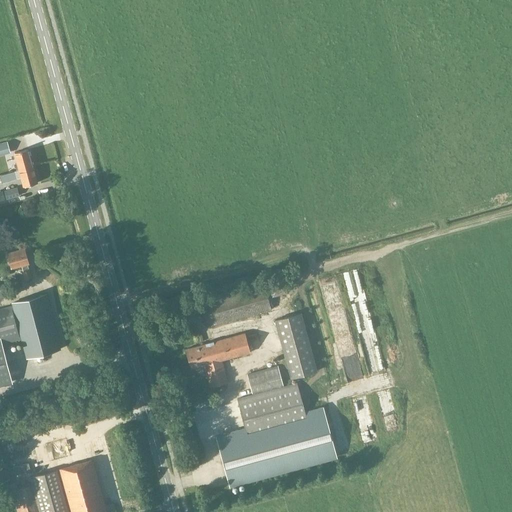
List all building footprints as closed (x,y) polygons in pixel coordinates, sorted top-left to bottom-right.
[(7,143),(0,144),(0,153),(9,151),(7,143)] [(31,166),(27,149),(14,153),(17,164),(14,164),(15,170),(18,170),(31,166)] [(18,170),(23,186),(36,183),(31,166),(18,170)] [(6,199),(18,196),(15,187),(4,190),(6,199)] [(24,249),(6,254),(11,269),(20,266),(24,280),(31,278),(27,264),(28,264),(24,249)] [(270,283),(272,293),(281,291),(279,282),(270,283)] [(264,286),(250,290),(200,303),(207,327),(270,310),(264,286)] [(0,343),(20,339),(26,359),(59,350),(45,295),(11,304),(12,307),(0,310),(0,343)] [(378,313),(376,303),(378,303),(377,298),(370,300),(373,314),(378,313)] [(186,317),(200,316),(199,305),(185,306),(186,317)] [(359,310),(352,313),(359,331),(368,328),(364,316),(362,317),(359,310)] [(274,321),(289,379),(316,372),(300,314),(274,321)] [(244,333),(185,350),(190,369),(203,365),(209,387),(227,383),(221,361),(249,353),(244,333)] [(307,424),(304,412),(296,384),(282,387),(277,367),(246,375),(251,396),(236,400),(244,429),(247,440),(307,424)] [(333,376),(336,384),(343,381),(341,374),(333,376)] [(373,440),(364,400),(352,403),(362,442),(373,440)] [(226,406),(230,420),(239,417),(235,403),(226,406)] [(247,440),(244,429),(215,436),(228,485),(335,456),(322,408),(304,412),(307,424),(247,440)] [(6,455),(16,451),(11,437),(1,440),(6,455)] [(38,511),(105,511),(91,460),(57,469),(29,477),(31,485),(11,491),(17,511),(35,511),(39,511),(38,511)]
